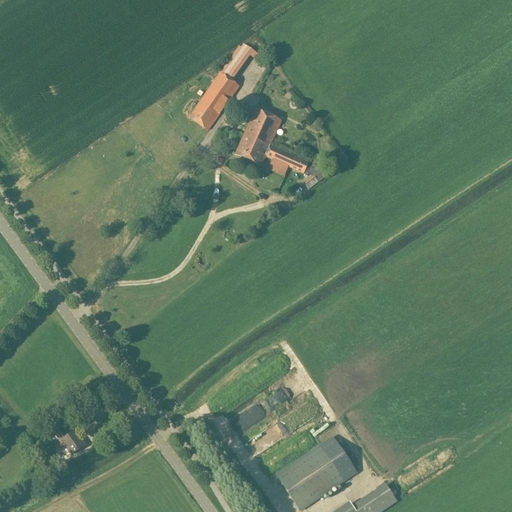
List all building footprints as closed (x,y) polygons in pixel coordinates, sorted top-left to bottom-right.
[(214,81),(215,82),(188,118),(208,132),(240,87),(235,84),(236,84),(232,81),(254,52),(244,44),(241,48),(239,47),(214,81)] [(268,149),(270,146),(281,122),(255,110),(243,138),(268,149)] [(268,149),(243,138),(235,156),(260,167),(265,157),(303,174),(308,163),(270,146),(268,149)] [(303,183),(309,191),(328,176),(324,170),(315,178),(313,176),(303,183)] [(69,435),(63,426),(54,433),(61,443),(62,442),(71,456),(85,446),(75,432),(69,435)] [(275,475),(300,511),(358,473),(332,435),(275,475)] [(382,511),(397,502),(385,485),(353,508),(350,503),(336,511),(382,511)]
